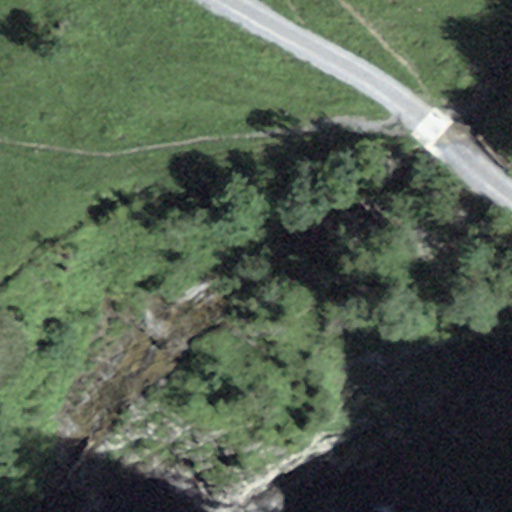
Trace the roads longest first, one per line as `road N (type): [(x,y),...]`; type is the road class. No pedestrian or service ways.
road 1 (track): [(415,117),(224,0)]
road 2 (track): [(511,193),(415,117)]
